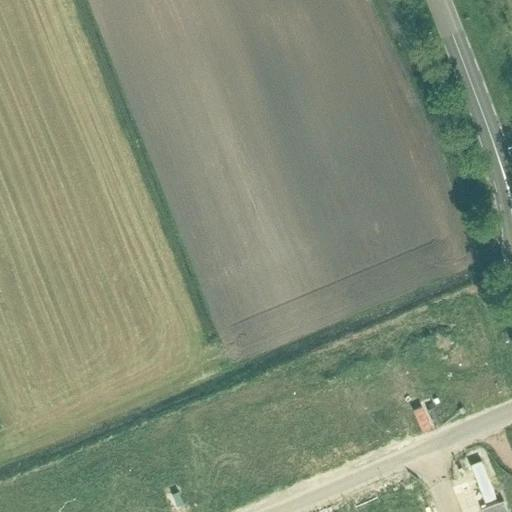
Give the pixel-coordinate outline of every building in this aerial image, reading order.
[(357,389),(343,395),(355,425),(370,419),(376,434),(404,422),(390,389),(362,400),(357,389)] [(331,405),(294,420),(311,461),(334,451),(329,440),(344,434),(331,405)] [(247,436),(232,442),(244,471),(259,465),(265,480),(293,468),(279,435),(251,447),(247,436)] [(219,452),(183,467),(200,508),(222,498),(217,487),(232,481),(219,452)] [(101,505),(86,511),(131,511),(123,492),(100,502),(101,505)] [(386,511),(419,511),(416,504),(413,505),(408,494),(383,504),(386,511)]
